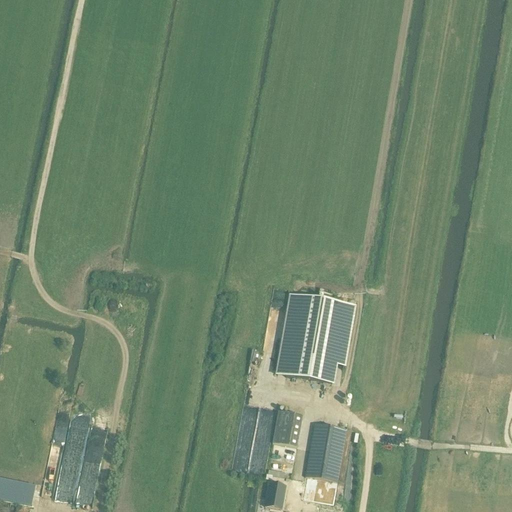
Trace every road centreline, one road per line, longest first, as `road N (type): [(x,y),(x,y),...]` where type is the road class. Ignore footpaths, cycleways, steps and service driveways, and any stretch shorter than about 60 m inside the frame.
road 1 (track): [(97,511),(124,364),(120,338),(107,325),(57,308),(31,262),(0,252)]
road 2 (track): [(31,262),(81,0)]
road 3 (track): [(304,412),(433,446),(511,451)]
